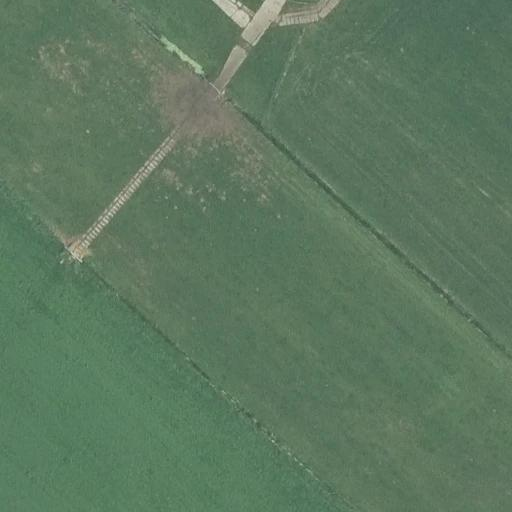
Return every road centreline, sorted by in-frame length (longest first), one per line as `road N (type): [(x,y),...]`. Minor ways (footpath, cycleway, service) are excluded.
road 1 (track): [(254,27),(219,86),(49,279)]
road 2 (track): [(221,0),(254,27),(262,18),(322,11),(332,0)]
